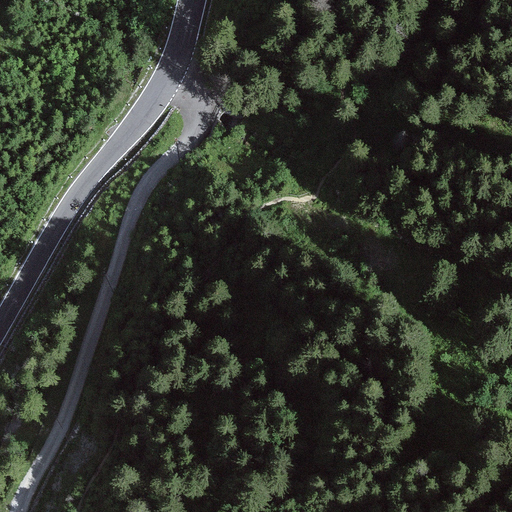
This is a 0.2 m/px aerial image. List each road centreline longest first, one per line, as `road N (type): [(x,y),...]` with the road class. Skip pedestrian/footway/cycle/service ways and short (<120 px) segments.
road 1 (track): [(17,511),(65,417),(142,191),(192,132),(192,112),(171,71)]
road 2 (secondary): [(193,0),(171,71),(60,217),(0,325)]
